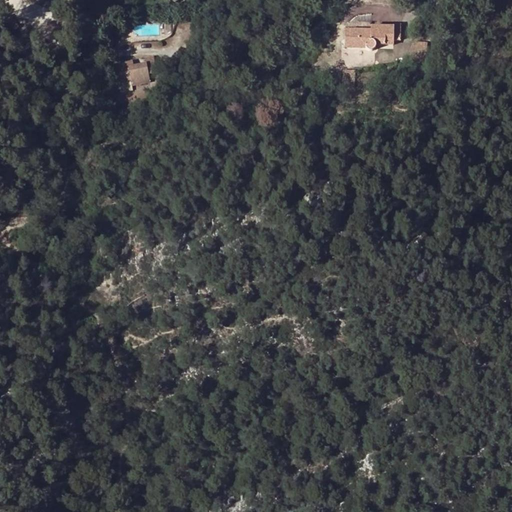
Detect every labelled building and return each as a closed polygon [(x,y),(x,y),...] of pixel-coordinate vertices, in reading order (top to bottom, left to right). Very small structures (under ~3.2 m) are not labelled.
[(215,25),(206,17),(196,28),(205,36),(215,25)] [(370,31),(344,31),(344,49),(366,49),(367,50),(368,51),(369,51),(371,51),(372,51),(373,50),(374,49),(375,48),(375,46),(393,46),(393,41),(400,41),(400,26),(393,26),(393,27),(371,28),(370,31)] [(425,65),(427,45),(413,44),(404,63),(425,65)] [(146,64),(133,67),(129,68),(128,63),(113,66),(118,84),(131,81),(132,86),(149,82),(148,75),(157,73),(154,57),(145,59),(146,64)] [(354,89),(355,72),(342,72),(341,89),(354,89)] [(133,90),(132,86),(131,81),(118,84),(120,92),(133,90)]
